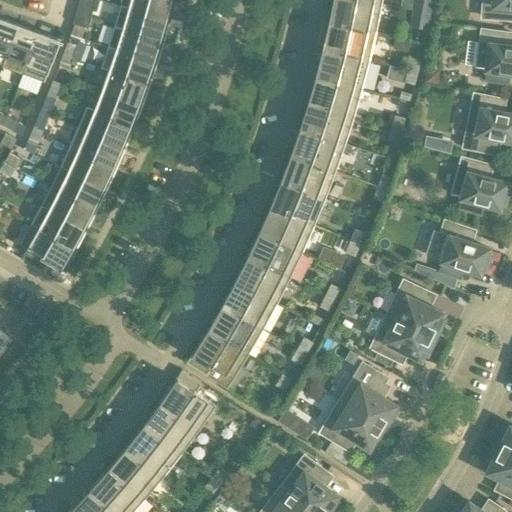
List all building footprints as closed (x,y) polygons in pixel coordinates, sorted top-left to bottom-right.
[(176,0),(130,0),(129,6),(121,4),(120,5),(171,19),(176,0)] [(382,3),(364,0),(333,0),(329,21),(376,32),(382,3)] [(414,0),(412,10),(431,13),(433,0),(414,0)] [(511,0),(483,0),(483,16),(508,18),(508,6),(511,6),(511,0)] [(76,14),(90,18),(93,9),(80,6),(80,5),(78,5),(76,14)] [(120,5),(115,26),(165,41),(171,19),(120,5)] [(431,13),(412,10),(410,26),(428,29),(431,13)] [(90,18),(76,14),(73,23),(75,23),(88,27),(90,18)] [(18,22),(0,15),(0,55),(5,58),(18,22)] [(329,21),(322,48),(370,60),(376,32),(329,21)] [(38,30),(18,22),(5,58),(25,65),(22,73),(23,73),(38,30)] [(108,45),(108,46),(158,62),(165,41),(115,26),(114,26),(122,29),(116,48),(108,45)] [(511,45),(506,45),(507,32),(482,29),(477,67),(487,68),(485,79),(509,82),(510,71),(511,71),(511,45)] [(38,30),(23,73),(44,81),(60,40),(61,40),(61,39),(38,30)] [(395,38),(393,47),(408,51),(411,42),(395,38)] [(63,53),(73,56),(77,45),(68,41),(63,53)] [(108,46),(101,66),(151,83),(158,62),(108,46)] [(370,60),(322,48),(315,75),(362,88),(370,60)] [(73,56),(63,53),(59,65),(69,68),(73,56)] [(407,69),(417,72),(420,59),(410,57),(407,69)] [(151,83),(101,66),(101,67),(109,70),(102,89),(143,105),(151,83)] [(417,72),(407,69),(404,81),(414,84),(417,72)] [(438,84),(440,71),(426,69),(425,83),(438,84)] [(362,88),(315,75),(308,102),(354,116),(362,88)] [(53,80),(48,91),(58,95),(63,84),(53,80)] [(143,105),(102,89),(94,109),(87,106),(86,107),(135,126),(143,105)] [(58,95),(48,91),(43,103),(53,107),(58,95)] [(369,103),(391,107),(393,96),(371,92),(369,103)] [(474,93),(467,131),(464,146),(491,152),(491,151),(497,153),(500,137),(511,139),(511,113),(497,110),(499,98),(474,93)] [(308,102),(299,128),(345,143),(354,116),(308,102)] [(86,107),(78,127),(126,147),(135,126),(86,107)] [(7,115),(2,125),(13,131),(18,122),(7,115)] [(395,115),(391,127),(401,130),(405,118),(395,115)] [(32,130),(42,134),(47,122),(37,118),(32,130)] [(78,127),(70,146),(117,168),(126,147),(78,127)] [(401,130),(391,127),(388,139),(398,142),(401,130)] [(299,128),(290,154),(336,171),(345,143),(299,128)] [(42,134),(32,130),(27,142),(37,146),(42,134)] [(12,149),(17,139),(5,133),(0,142),(12,149)] [(70,146),(61,166),(108,188),(117,168),(70,146)] [(5,161),(16,168),(21,159),(10,152),(5,161)] [(290,154),(280,180),(325,198),(336,171),(290,154)] [(505,206),(511,185),(506,184),(507,182),(483,175),(487,164),(462,157),(452,194),(462,197),(459,207),(482,213),(485,203),(500,207),(501,205),(505,206)] [(16,168),(5,161),(0,169),(0,170),(10,177),(16,168)] [(61,166),(51,185),(98,208),(108,188),(61,166)] [(378,186),(388,190),(392,178),(383,174),(378,186)] [(280,180),(270,206),(314,225),(325,198),(280,180)] [(0,197),(1,198),(8,187),(0,182),(0,197)] [(51,185),(42,204),(88,228),(98,208),(51,185)] [(388,190),(378,186),(374,198),(383,202),(388,190)] [(42,204),(31,223),(77,248),(88,228),(42,204)] [(314,225),(270,206),(259,231),(303,251),(314,225)] [(445,220),(441,232),(434,230),(425,255),(442,260),(439,270),(458,276),(462,278),(465,267),(480,272),(481,270),(485,272),(492,251),(488,249),(488,247),(465,240),(469,228),(445,220)] [(21,259),(24,253),(39,261),(42,257),(65,270),(77,248),(31,223),(20,243),(13,249),(11,252),(21,259)] [(350,240),(360,244),(365,232),(355,228),(350,240)] [(259,231),(247,256),(290,277),(303,251),(259,231)] [(360,244),(350,240),(345,252),(355,256),(360,244)] [(247,256),(234,280),(277,303),(290,277),(247,256)] [(417,263),(415,269),(454,287),(458,276),(439,270),(417,263)] [(234,280),(221,305),(263,328),(277,303),(234,280)] [(404,280),(388,313),(436,337),(445,319),(441,317),(443,312),(424,303),(429,292),(404,280)] [(325,295),(335,299),(340,288),(331,283),(325,295)] [(335,299),(325,295),(320,306),(329,311),(335,299)] [(263,328),(221,305),(207,329),(249,353),(263,328)] [(388,313),(386,316),(375,311),(366,331),(377,336),(371,347),(379,350),(390,356),(397,359),(402,348),(421,357),(424,353),(428,355),(436,337),(388,313)] [(0,358),(16,339),(0,325),(0,358)] [(249,353),(207,329),(187,362),(227,388),(233,379),(249,353)] [(304,337),(297,348),(307,353),(313,342),(304,337)] [(307,353),(297,348),(291,359),(300,364),(307,353)] [(349,349),(344,359),(353,363),(358,354),(349,349)] [(390,356),(379,350),(376,357),(387,362),(390,356)] [(340,400),(386,428),(397,411),(393,409),(396,404),(377,393),(384,383),(360,368),(340,400)] [(182,369),(160,402),(199,430),(216,405),(196,392),(202,383),(182,369)] [(285,390),(291,379),(282,374),(276,385),(285,390)] [(386,428),(340,400),(321,431),(345,446),(351,436),(369,447),(372,443),(376,445),(386,428)] [(199,430),(160,402),(143,424),(182,453),(199,430)] [(278,421),(306,439),(314,426),(286,408),(278,421)] [(250,424),(258,430),(263,424),(255,417),(250,424)] [(143,424),(126,446),(164,476),(182,453),(143,424)] [(504,428),(495,446),(511,454),(511,426),(508,430),(504,428)] [(239,459),(246,448),(238,442),(230,453),(239,459)] [(164,476),(126,446),(108,467),(145,498),(164,476)] [(511,454),(495,446),(486,464),(490,466),(488,470),(507,480),(501,491),(511,496),(511,454)] [(282,485),(318,511),(329,511),(337,501),(334,499),(337,495),(320,482),(327,472),(305,455),(282,485)] [(212,476),(220,483),(228,473),(220,466),(212,476)] [(133,511),(145,498),(108,467),(90,488),(117,511),(133,511)] [(220,483),(212,476),(204,486),(213,493),(220,483)] [(318,511),(282,485),(261,511),(318,511)] [(117,511),(90,488),(71,508),(75,511),(117,511)] [(506,511),(494,503),(487,511),(484,511),(469,501),(467,506),(463,503),(456,511),(506,511)]
